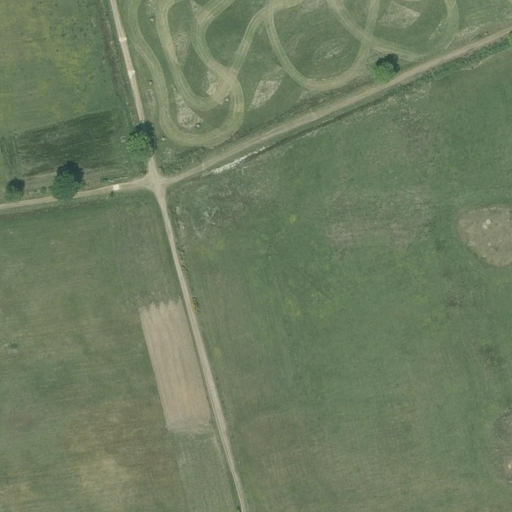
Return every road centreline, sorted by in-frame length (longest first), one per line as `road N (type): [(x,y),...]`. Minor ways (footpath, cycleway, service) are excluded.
road 1 (track): [(157,181),(511,29)]
road 2 (track): [(243,511),(157,181)]
road 3 (track): [(157,181),(109,0)]
road 4 (track): [(0,208),(157,181)]
